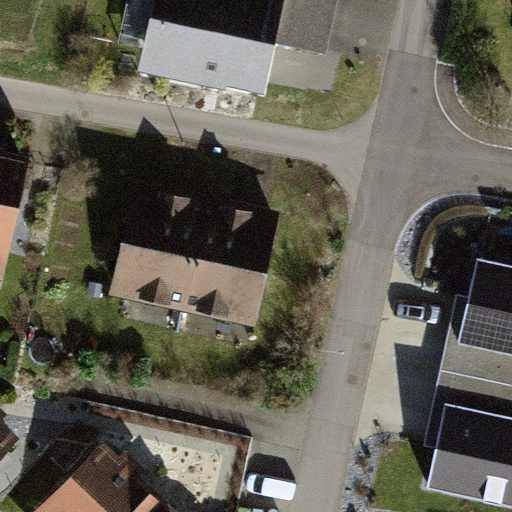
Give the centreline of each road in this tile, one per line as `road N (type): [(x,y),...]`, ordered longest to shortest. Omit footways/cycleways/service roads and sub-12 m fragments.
road 1 (residential): [(0,91),(396,158)]
road 2 (residential): [(396,158),(316,511)]
road 3 (residential): [(430,0),(396,158)]
